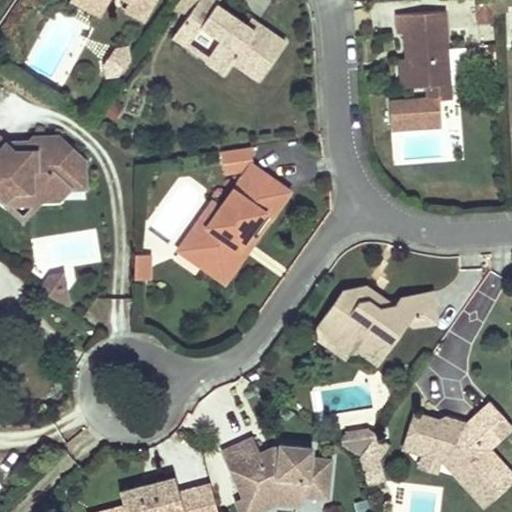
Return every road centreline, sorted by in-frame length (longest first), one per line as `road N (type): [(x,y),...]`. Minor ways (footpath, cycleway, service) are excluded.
road 1 (residential): [(358,190),(246,349),(214,366),(166,374)]
road 2 (residential): [(166,374),(135,349),(108,355),(92,376),(92,403),(111,424),(138,427),(161,413),(169,387)]
road 3 (residential): [(331,0),(341,143),(358,190)]
road 4 (residential): [(358,190),(384,214),(424,232),(511,231)]
